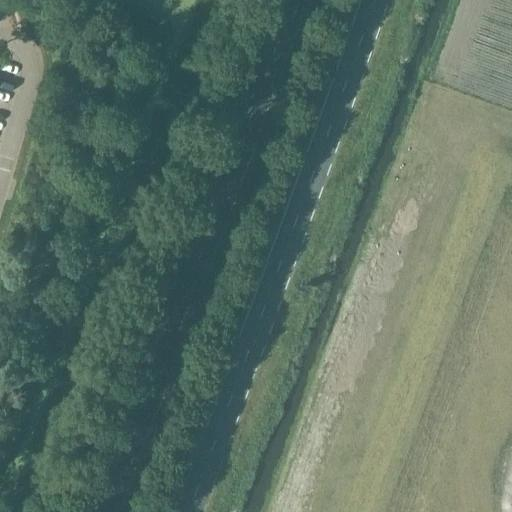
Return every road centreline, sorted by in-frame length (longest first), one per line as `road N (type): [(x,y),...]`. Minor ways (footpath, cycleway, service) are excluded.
road 1 (primary): [(185,511),(373,0)]
road 2 (primary): [(289,0),(109,511)]
road 3 (residential): [(0,167),(30,61),(0,42)]
